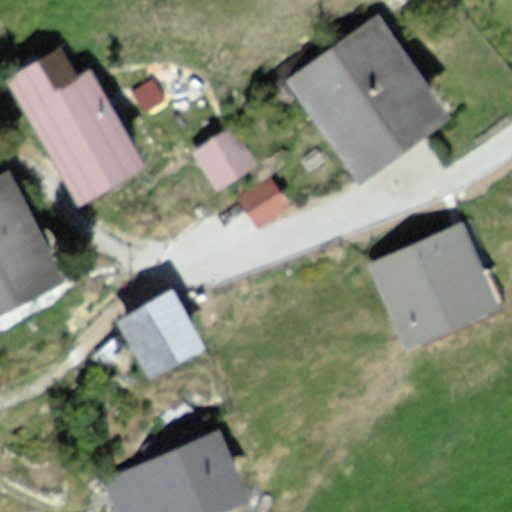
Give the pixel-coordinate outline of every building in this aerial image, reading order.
[(296,83),(361,171),(440,114),(376,26),(296,83)] [(74,84),(59,57),(14,83),(80,198),(137,166),(86,77),(74,84)] [(231,133),(198,154),(219,185),(251,164),(231,133)] [(0,307),(53,281),(4,181),(0,182),(0,307)] [(500,305),(465,224),(368,266),(403,347),(500,305)] [(198,346),(170,298),(123,325),(150,372),(198,346)] [(220,435),(109,482),(121,511),(142,511),(156,506),(158,511),(218,511),(248,499),(220,435)]
